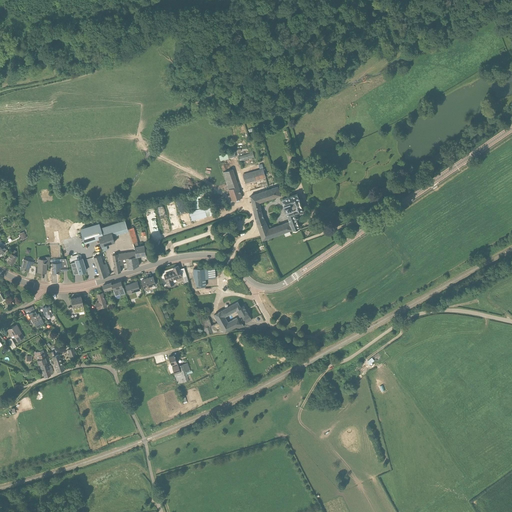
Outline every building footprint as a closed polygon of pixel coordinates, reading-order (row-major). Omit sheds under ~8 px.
[(221,160),(236,156),(235,151),(220,155),(221,160)] [(239,157),(240,162),(254,157),(253,153),(239,157)] [(232,201),(242,198),(233,169),(223,172),(232,201)] [(243,174),(246,184),(266,178),(263,169),(243,174)] [(281,196),(278,187),(269,190),(271,199),(281,196)] [(260,203),(271,199),(269,190),(251,196),(255,214),(255,217),(256,220),(260,233),(263,241),(267,240),(285,234),(282,225),(269,229),(264,219),(264,218),(263,214),(262,214),(260,203)] [(290,222),(282,225),(285,234),(286,237),(291,235),(290,232),(293,231),(300,229),(296,218),(298,217),(298,214),(304,212),(297,195),(282,200),(284,206),(286,212),(290,222)] [(225,204),(221,197),(215,200),(219,207),(225,204)] [(189,211),(192,220),(214,214),(212,205),(189,211)] [(128,232),(125,220),(101,228),(100,227),(99,223),(80,228),(85,244),(99,239),(102,249),(103,251),(108,250),(106,245),(115,242),(113,237),(128,232)] [(145,245),(139,246),(137,243),(138,242),(133,227),(128,229),(130,237),(135,249),(135,251),(136,257),(137,257),(146,255),(145,248),(145,245)] [(7,262),(12,265),(17,256),(16,256),(17,255),(17,252),(16,252),(16,251),(13,250),(11,254),(10,256),(7,255),(4,260),(7,262)] [(121,265),(120,259),(136,257),(135,251),(118,254),(112,255),(115,268),(113,268),(114,274),(121,272),(120,265),(121,265)] [(79,254),(68,258),(73,274),(86,271),(81,256),(79,254)] [(104,264),(101,257),(100,255),(94,257),(101,278),(110,275),(109,270),(106,263),(104,264)] [(49,260),(50,257),(45,257),(45,259),(38,259),(37,271),(41,271),(41,272),(46,273),(46,264),(49,264),(49,260)] [(35,275),(36,267),(30,265),(33,266),(34,262),(23,259),(22,263),(21,268),(24,269),(25,270),(25,269),(28,270),(28,271),(29,271),(29,273),(35,275)] [(68,267),(66,263),(65,259),(60,259),(60,262),(51,263),(52,272),(56,272),(56,273),(60,273),(59,270),(62,270),(62,271),(68,271),(68,267)] [(127,265),(128,269),(135,267),(139,266),(138,259),(135,260),(135,262),(132,263),(132,264),(127,265)] [(182,273),(181,274),(178,266),(173,268),(175,272),(164,275),(168,287),(174,285),(173,281),(183,277),(185,283),(189,281),(184,270),(186,275),(183,276),(182,273)] [(203,288),(203,286),(206,286),(205,269),(192,270),(197,286),(200,286),(200,288),(203,288)] [(148,287),(156,284),(153,277),(142,280),(145,290),(149,288),(148,287)] [(113,289),(113,290),(115,295),(119,294),(120,295),(125,293),(124,289),(121,281),(115,283),(111,284),(113,289)] [(129,294),(140,290),(137,282),(126,286),(129,294)] [(111,283),(107,284),(102,286),(104,291),(104,292),(113,289),(111,284),(111,283)] [(98,309),(107,306),(102,293),(97,295),(99,302),(96,303),(98,309)] [(68,314),(84,311),(81,296),(70,299),(72,307),(67,308),(68,314)] [(238,330),(244,327),(242,323),(241,324),(237,317),(228,322),(225,317),(237,311),(240,316),(242,315),(246,323),(251,320),(243,306),(241,307),(238,302),(214,315),(218,323),(211,326),(203,328),(206,336),(213,334),(213,333),(224,333),(225,334),(237,327),(238,330)] [(37,315),(35,312),(33,306),(28,308),(24,310),(26,316),(28,315),(32,323),(34,322),(37,328),(42,326),(41,325),(44,323),(41,317),(40,317),(39,314),(37,315)] [(52,315),(51,313),(49,306),(42,308),(45,315),(46,317),(52,315)] [(17,341),(24,338),(16,324),(16,325),(11,327),(10,328),(9,328),(7,330),(10,337),(13,335),(17,341)] [(13,349),(16,347),(11,338),(8,340),(13,349)] [(47,366),(48,366),(44,353),(43,353),(42,350),(34,353),(36,360),(38,365),(39,364),(46,362),(47,366)] [(62,365),(59,355),(54,356),(53,352),(51,352),(56,367),(62,365)] [(183,365),(178,366),(174,355),(169,357),(170,359),(173,370),(178,384),(188,381),(183,365)] [(50,374),(47,366),(46,362),(39,364),(43,373),(45,378),(50,375),(50,374)] [(183,405),(185,404),(188,403),(185,397),(183,391),(182,392),(181,390),(179,391),(179,393),(180,398),(183,405)]
